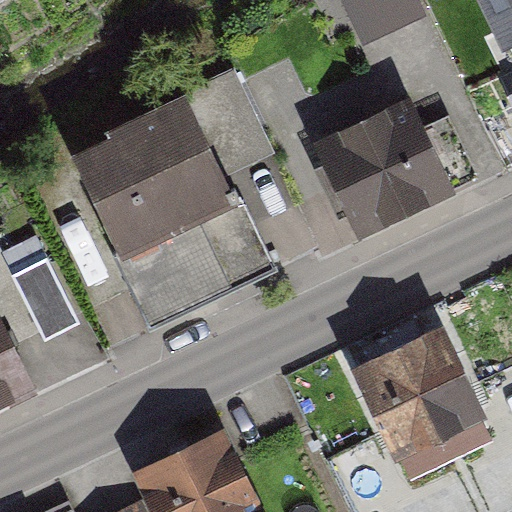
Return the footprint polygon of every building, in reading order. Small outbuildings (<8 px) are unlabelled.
[(349,0),(367,42),(430,15),(423,0),(349,0)] [(511,0),(478,0),(503,53),(511,48),(511,0)] [(192,92),(233,175),(278,154),(238,71),(192,92)] [(74,147),(123,246),(239,189),(233,175),(192,92),(188,84),(108,123),(111,129),(74,147)] [(409,97),(315,142),(360,236),(454,190),(409,97)] [(276,265),(239,189),(123,246),(115,249),(152,325),(276,265)] [(0,405),(35,390),(0,309),(0,405)] [(490,411),(446,321),(355,365),(399,455),(490,411)] [(147,495),(110,511),(263,511),(224,431),(137,473),(147,495)]
